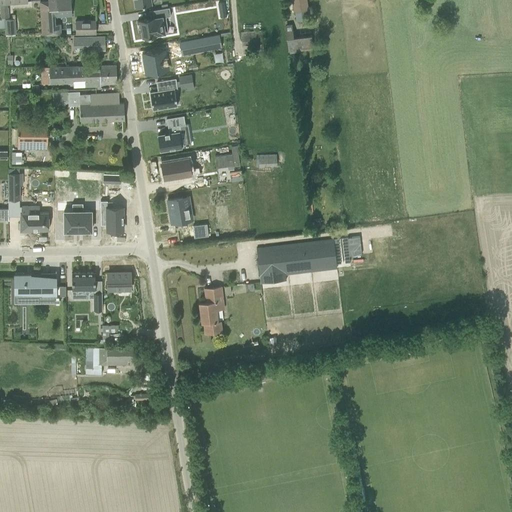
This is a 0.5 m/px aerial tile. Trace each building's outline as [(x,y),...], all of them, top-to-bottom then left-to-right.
[(26,0),(3,0),(4,18),(8,18),(8,7),(6,7),(6,3),(27,2),(26,0)] [(71,7),(70,0),(47,0),(48,9),(71,7)] [(212,2),(215,31),(227,29),(224,0),(212,2)] [(306,0),(290,0),(293,10),(293,12),(295,11),(297,20),(308,18),(307,10),(308,9),(306,0)] [(153,18),(137,21),(139,29),(141,29),(142,36),(156,34),(168,32),(165,17),(170,16),(169,7),(152,10),(153,18)] [(49,25),(48,14),(40,14),(41,35),(61,34),(60,24),(49,25)] [(4,19),(5,33),(15,33),(14,19),(4,19)] [(96,21),(75,21),(75,33),(96,33),(96,21)] [(284,25),(288,51),(313,48),(311,35),(293,37),(291,24),(284,25)] [(240,33),(241,43),(241,45),(262,43),(261,31),(240,33)] [(218,35),(180,42),(182,55),(220,47),(218,35)] [(95,50),(94,37),(74,38),(74,51),(95,50)] [(166,49),(144,53),(147,72),(169,69),(168,63),(169,63),(168,55),(167,55),(166,49)] [(116,83),(116,74),(116,65),(41,68),(41,84),(85,82),(85,87),(90,86),(100,86),(100,84),(116,83)] [(178,76),(179,81),(180,86),(180,88),(192,86),(190,74),(178,76)] [(174,89),(177,89),(175,79),(160,81),(160,82),(161,90),(158,91),(149,92),(152,110),(177,105),(174,89)] [(108,93),(78,95),(79,106),(80,123),(114,121),(124,120),(123,103),(119,103),(118,92),(108,93)] [(232,106),(219,108),(222,126),(218,126),(220,138),(224,138),(225,144),(238,142),(232,106)] [(185,125),(183,115),(166,118),(168,132),(164,133),(164,134),(158,135),(160,150),(183,147),(180,125),(185,125)] [(16,149),(47,150),(47,126),(17,126),(16,149)] [(215,156),(216,168),(239,165),(237,145),(231,146),(232,154),(215,156)] [(11,151),(11,163),(20,163),(20,152),(11,151)] [(276,166),(276,154),(256,155),(256,167),(276,166)] [(189,158),(162,162),(165,178),(181,176),(183,189),(214,184),(212,170),(200,172),(199,167),(191,168),(189,158)] [(22,173),(8,173),(8,200),(19,200),(19,185),(22,185),(22,173)] [(104,173),(103,182),(120,183),(120,174),(104,173)] [(187,220),(186,216),(192,215),(191,207),(185,208),(183,197),(168,200),(172,223),(187,220)] [(107,200),(100,201),(100,225),(106,224),(106,230),(123,230),(122,207),(107,207),(107,200)] [(71,211),(63,211),(64,231),(77,231),(77,203),(71,203),(71,211)] [(82,203),(77,203),(77,231),(91,230),(90,210),(82,210),(82,203)] [(21,211),(20,211),(20,231),(32,231),(32,229),(48,229),(48,212),(27,212),(27,206),(21,206),(21,211)] [(206,224),(192,226),(194,238),(208,236),(206,224)] [(256,248),(258,260),(256,260),(257,266),(258,266),(260,283),(286,280),(285,274),(336,268),(333,239),(256,248)] [(130,272),(107,273),(108,289),(130,289),(130,272)] [(42,273),(14,273),(14,287),(22,287),(22,292),(38,292),(38,300),(55,300),(55,279),(42,279),(42,273)] [(95,273),(71,273),(71,290),(89,290),(89,293),(88,293),(88,297),(94,297),(94,311),(102,310),(101,292),(95,293),(95,273)] [(199,303),(200,312),(201,323),(203,323),(205,333),(221,331),(220,320),(217,321),(215,301),(222,300),(221,286),(204,288),(206,302),(199,303)] [(117,331),(116,324),(101,325),(101,339),(126,338),(126,331),(117,331)] [(134,359),(134,348),(85,348),(85,374),(101,374),(101,364),(127,364),(127,359),(134,359)]
